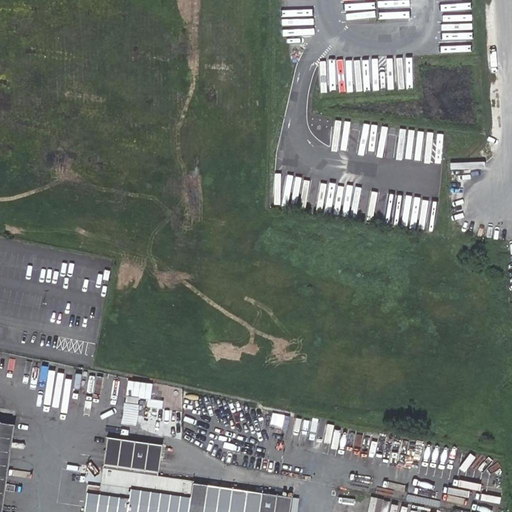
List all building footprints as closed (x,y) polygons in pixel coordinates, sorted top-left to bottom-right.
[(140,432),(143,410),(128,408),(125,430),(140,432)] [(7,511),(19,428),(0,425),(0,511),(7,511)] [(162,478),(166,450),(114,443),(110,470),(162,478)] [(296,511),(298,501),(163,480),(109,472),(106,499),(96,498),(93,511),(296,511)] [(372,499),(368,511),(402,511),(404,507),(372,499)]
